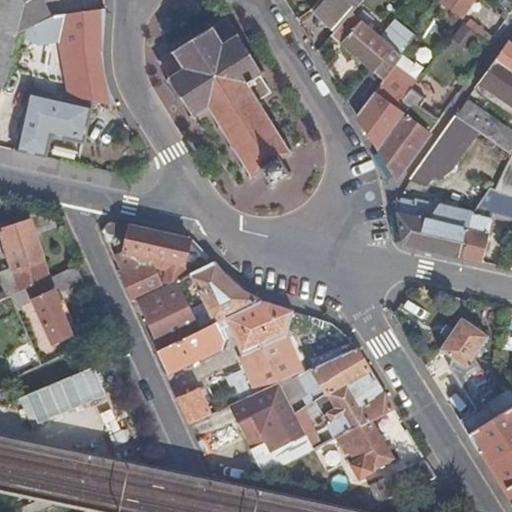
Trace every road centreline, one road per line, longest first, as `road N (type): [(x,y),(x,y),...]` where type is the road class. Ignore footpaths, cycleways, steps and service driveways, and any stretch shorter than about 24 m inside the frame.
road 1 (residential): [(214,511),(66,190)]
road 2 (tertiary): [(328,247),(488,511)]
road 3 (tertiary): [(328,247),(341,182),(338,139),(248,0)]
road 4 (tertiary): [(138,0),(129,8),(125,51),(133,82),(219,223)]
road 5 (residential): [(328,247),(511,287)]
road 6 (tertiary): [(66,190),(219,223)]
